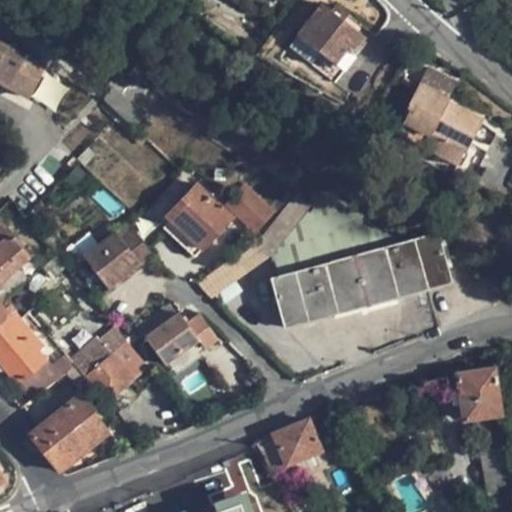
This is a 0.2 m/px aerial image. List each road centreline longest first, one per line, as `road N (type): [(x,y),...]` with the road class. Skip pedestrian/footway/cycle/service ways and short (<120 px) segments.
road 1 (residential): [(511,330),(367,370),(207,443),(53,495)]
road 2 (residential): [(511,81),(410,0)]
